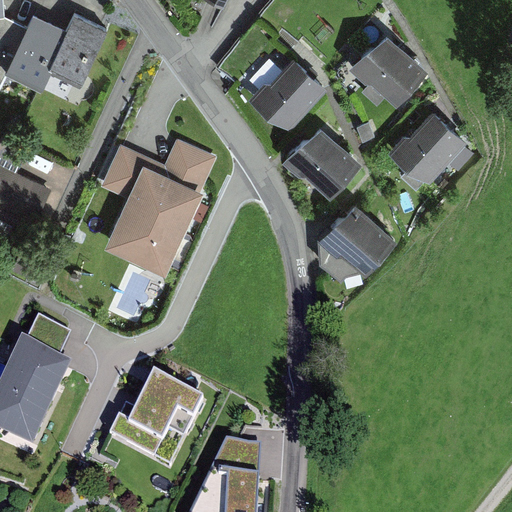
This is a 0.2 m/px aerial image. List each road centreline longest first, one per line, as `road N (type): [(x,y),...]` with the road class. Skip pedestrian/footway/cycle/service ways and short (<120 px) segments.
road 1 (residential): [(263,169),(234,199),(177,322),(162,338),(115,359),(72,450)]
road 2 (tertiary): [(263,169),(282,202),(301,272),(305,348),(293,511)]
road 3 (tertiary): [(138,0),(263,169)]
